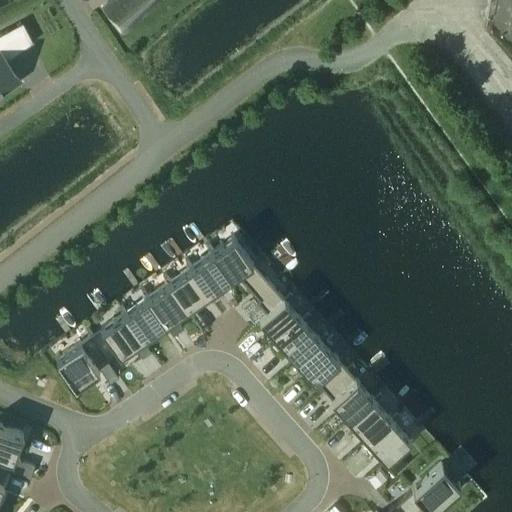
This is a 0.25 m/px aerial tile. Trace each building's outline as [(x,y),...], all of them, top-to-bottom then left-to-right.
[(158,0),(107,0),(103,5),(124,29),(158,0)] [(0,91),(19,77),(6,59),(33,40),(22,19),(0,31),(0,91)] [(281,296),(249,254),(235,230),(210,247),(229,275),(236,269),(259,297),(257,299),(266,309),(281,296)] [(210,247),(188,262),(207,290),(229,275),(210,247)] [(188,262),(166,278),(185,306),(207,290),(188,262)] [(166,278),(144,293),(163,321),(185,306),(166,278)] [(144,293),(122,309),(141,336),(163,321),(144,293)] [(266,309),(259,316),(279,338),(302,318),(281,296),(266,309)] [(122,309),(91,330),(107,353),(109,352),(112,350),(116,347),(119,351),(141,336),(122,309)] [(302,318),(279,338),(297,358),(320,338),(302,318)] [(91,330),(56,355),(75,382),(99,365),(98,364),(110,356),(107,353),(91,330)] [(320,338),(297,358),(314,378),(315,377),(323,386),(345,366),(320,338)] [(345,366),(323,386),(331,395),(331,396),(350,418),(374,397),(345,366)] [(374,397),(350,418),(368,439),(392,417),(374,397)] [(392,417),(368,439),(386,458),(409,437),(392,417)] [(0,420),(0,465),(7,468),(11,457),(12,457),(23,430),(0,420)] [(122,442),(92,463),(106,484),(136,464),(122,442)] [(23,459),(19,470),(30,475),(34,463),(23,459)] [(412,487),(383,511),(422,511),(459,480),(441,460),(411,487),(412,487)] [(237,511),(239,511),(221,493),(201,511),(237,511)]
